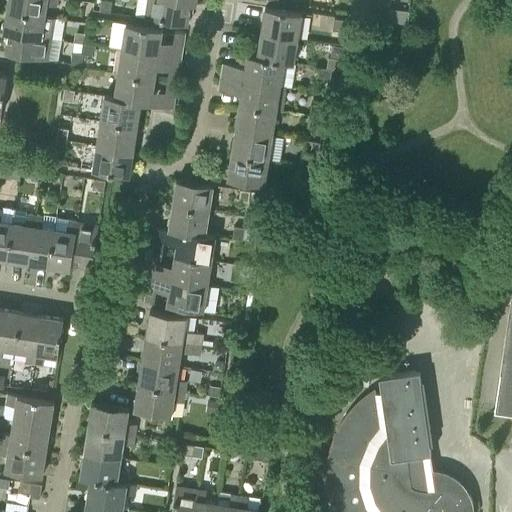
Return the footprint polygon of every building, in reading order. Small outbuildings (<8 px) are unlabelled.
[(8,0),(7,10),(46,16),(47,4),(57,6),(58,0),(8,0)] [(101,0),(100,10),(110,12),(112,1),(106,0),(101,0)] [(147,0),(145,17),(188,24),(191,3),(173,0),(147,0)] [(262,31),(299,37),(303,13),(266,7),(262,31)] [(8,32),(51,39),(54,17),(46,16),(7,10),(3,32),(8,32)] [(333,29),(343,31),(345,20),(335,18),(333,29)] [(121,47),(159,53),(163,29),(125,23),(121,47)] [(171,43),(184,45),(186,33),(173,30),(171,43)] [(257,58),(284,62),(295,64),(299,37),(262,31),(258,56),(257,58)] [(5,53),(48,60),(51,39),(8,32),(5,53)] [(118,72),(155,78),(159,53),(121,47),(118,72)] [(71,64),(81,65),(83,54),(73,52),(71,64)] [(244,79),(281,85),(284,62),(257,58),(258,56),(248,54),(244,79)] [(331,69),(337,70),(338,59),(328,57),(327,68),(331,69)] [(331,69),(327,68),(317,67),(315,78),(329,80),(331,69)] [(166,80),(178,82),(180,71),(167,69),(166,80)] [(128,100),(141,102),(151,104),(155,78),(118,72),(114,96),(129,98),(128,100)] [(240,104),(277,110),(281,85),(244,79),(240,104)] [(164,92),(176,94),(178,82),(166,80),(164,92)] [(63,100),(73,101),(75,90),(64,88),(63,100)] [(101,120),(137,126),(141,102),(128,100),(129,98),(114,96),(105,94),(101,120)] [(319,117),(325,118),(327,106),(311,103),(309,115),(319,117)] [(236,128),(273,133),(277,110),(240,104),(236,128)] [(307,126),(317,128),(319,117),(309,115),(307,126)] [(97,145),(133,151),(137,126),(101,120),(97,145)] [(57,138),(67,140),(68,128),(58,127),(57,138)] [(232,153),(269,158),(273,133),(236,128),(232,153)] [(55,149),(65,151),(67,140),(57,138),(55,149)] [(93,170),(129,176),(133,151),(97,145),(93,170)] [(228,179),(265,185),(269,158),(232,153),(228,179)] [(301,165),(312,166),(314,155),(303,153),(301,165)] [(299,176),(310,178),(312,166),(301,165),(299,176)] [(93,189),(104,191),(106,180),(94,178),(93,189)] [(172,204),(209,210),(213,185),(176,179),(172,204)] [(238,200),(249,202),(250,191),(240,189),(238,200)] [(178,229),(205,233),(209,210),(172,204),(168,229),(178,231),(178,229)] [(0,257),(8,259),(14,221),(2,219),(3,208),(0,208),(0,257)] [(8,259),(28,262),(36,214),(27,212),(25,222),(14,221),(8,259)] [(28,262),(50,265),(55,227),(43,225),(44,215),(36,214),(28,262)] [(71,268),(71,264),(77,221),(68,220),(67,229),(55,227),(50,265),(71,268)] [(77,221),(71,264),(92,267),(99,225),(77,221)] [(233,237),(243,239),(245,228),(234,226),(233,237)] [(175,255),(211,260),(215,235),(205,233),(178,229),(178,231),(175,255)] [(152,251),(162,253),(164,241),(153,239),(152,251)] [(150,262),(160,264),(162,253),(152,251),(150,262)] [(171,279),(207,285),(211,260),(175,255),(171,279)] [(207,285),(171,279),(167,304),(203,310),(207,285)] [(144,301),(154,302),(156,290),(146,288),(144,301)] [(511,303),(495,412),(511,414),(511,303)] [(3,348),(15,350),(21,312),(1,308),(0,312),(0,357),(2,358),(3,348)] [(146,335),(202,344),(204,334),(185,331),(187,316),(150,311),(146,335)] [(25,362),(35,363),(43,315),(21,312),(15,350),(27,352),(25,362)] [(45,355),(58,357),(64,318),(43,315),(35,363),(43,365),(45,355)] [(143,360),(180,365),(182,352),(201,355),(202,344),(146,335),(143,360)] [(139,385),(186,392),(187,381),(177,380),(180,365),(143,360),(139,385)] [(420,370),(380,376),(382,392),(376,393),(376,391),(372,393),(370,395),(365,399),(358,405),(355,408),(352,411),(349,415),(345,420),(344,423),(342,427),(339,433),(336,439),(334,443),(333,449),(331,458),(327,457),(327,459),(331,459),(330,489),(326,489),(327,491),(330,491),(337,511),(473,511),(474,511),(474,509),(474,505),(473,501),(471,494),(468,488),(463,482),(458,478),(453,474),(446,471),(440,469),(433,469),(433,461),(431,452),(432,452),(420,370)] [(135,409),(172,415),(174,401),(184,403),(186,392),(139,385),(135,409)] [(13,419),(50,425),(54,401),(7,393),(5,404),(15,406),(13,419)] [(88,428),(135,436),(137,425),(127,423),(129,408),(92,402),(88,428)] [(0,437),(0,443),(46,451),(50,425),(13,419),(10,433),(1,432),(0,437)] [(84,452),(122,458),(124,444),(134,446),(135,436),(88,428),(84,452)] [(5,470),(42,476),(46,451),(0,443),(0,453),(7,455),(5,470)] [(182,453),(193,455),(194,445),(183,443),(182,453)] [(107,479),(128,483),(130,472),(120,471),(122,458),(84,452),(80,477),(90,479),(106,482),(107,479)] [(86,503),(124,509),(126,494),(136,495),(138,485),(128,483),(107,479),(106,482),(90,479),(86,503)] [(30,493),(32,482),(21,480),(19,491),(30,493)] [(42,484),(32,482),(30,493),(30,496),(40,498),(42,484)] [(172,511),(193,511),(197,488),(176,485),(172,511)] [(215,511),(218,502),(205,500),(207,490),(197,488),(193,511),(215,511)] [(215,511),(237,511),(240,496),(219,492),(218,502),(215,511)] [(240,496),(237,511),(259,511),(260,509),(247,507),(248,497),(240,496)] [(123,511),(124,509),(86,503),(84,511),(123,511)]
